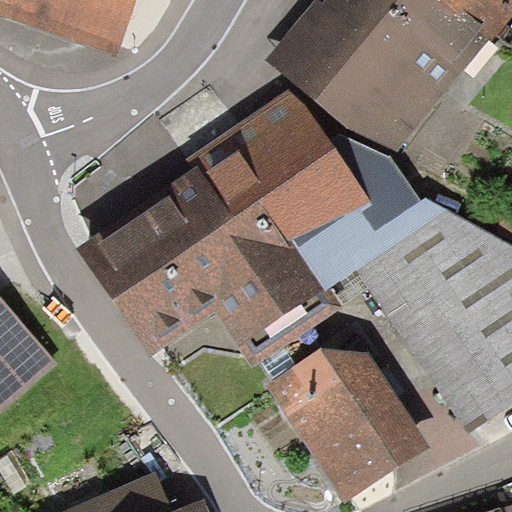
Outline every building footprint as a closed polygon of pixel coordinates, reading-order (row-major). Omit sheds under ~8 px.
[(0,0),(0,18),(117,63),(141,0),(0,0)] [(395,163),(490,40),(437,0),(332,0),(326,9),(320,5),(271,68),(395,163)] [(511,0),(437,0),(490,40),(495,43),(511,20),(511,0)] [(196,171),(79,252),(153,361),(217,318),(253,372),(345,310),(333,292),(360,273),(388,255),(374,235),(420,203),(393,162),(343,140),(331,149),(289,89),(188,159),(196,171)] [(388,255),(360,273),(469,438),(511,405),(511,248),(427,200),(420,203),(374,235),(388,255)] [(0,414),(55,366),(0,304),(0,414)] [(319,356),(271,390),(347,508),(433,452),(372,358),(319,356)] [(208,511),(204,501),(177,511),(173,511),(157,475),(73,511),(208,511)]
